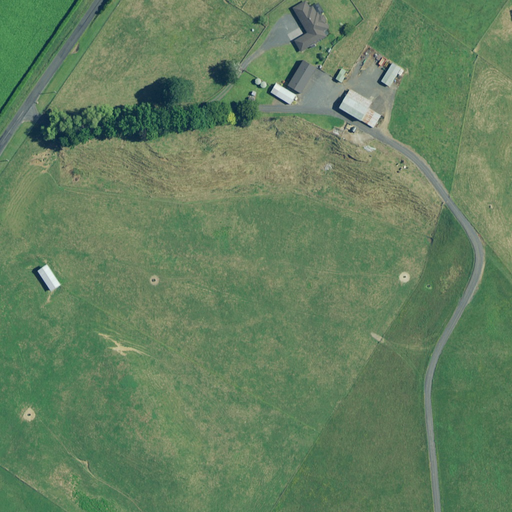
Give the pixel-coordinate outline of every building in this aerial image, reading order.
[(302,52),(329,36),(327,31),(329,30),(325,23),(328,22),(324,15),(320,17),(314,7),(311,9),(307,1),(294,9),(308,34),(295,42),(302,52)] [(293,103),(296,105),(301,98),(302,98),(319,69),(302,58),(285,89),(278,84),(272,94),(292,105),(293,103)] [(401,69),(393,64),(382,82),(390,87),(401,69)] [(349,73),(343,69),(337,80),(343,83),(349,73)] [(372,103),(351,90),(340,109),(374,129),(382,116),(369,109),(372,103)] [(344,133),(335,129),(333,134),(342,138),(344,133)] [(61,286),(48,266),(39,272),(52,292),(61,286)]
